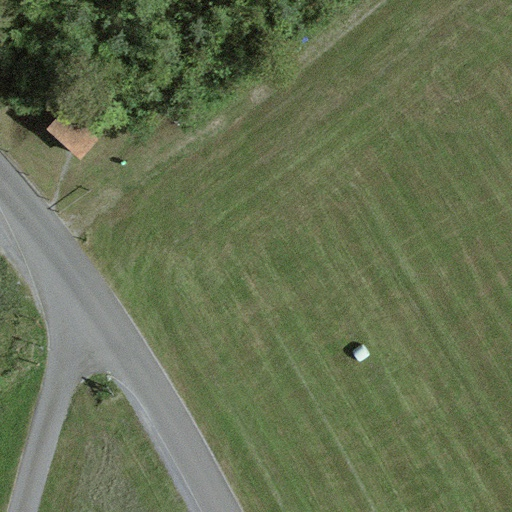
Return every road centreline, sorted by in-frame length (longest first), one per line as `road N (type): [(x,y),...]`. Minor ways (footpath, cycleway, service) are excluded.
road 1 (track): [(369,0),(326,29),(64,262)]
road 2 (unclassified): [(220,511),(152,390),(0,175)]
road 3 (track): [(19,511),(36,437),(64,370),(64,262)]
